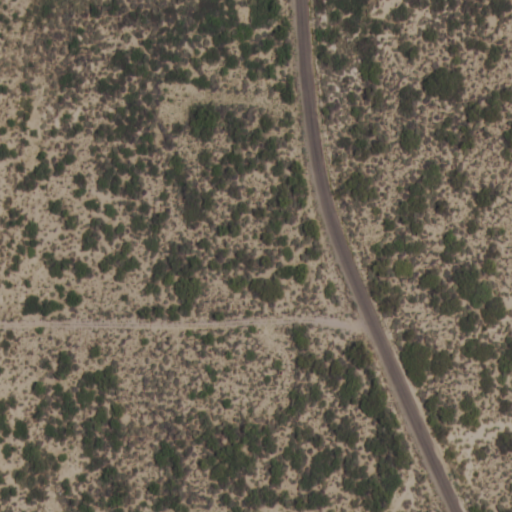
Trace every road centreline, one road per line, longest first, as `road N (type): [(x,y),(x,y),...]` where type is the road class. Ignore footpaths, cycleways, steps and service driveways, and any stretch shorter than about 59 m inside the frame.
road 1 (residential): [(457,511),(370,364),(319,158),(314,0)]
road 2 (residential): [(316,70),(0,21)]
